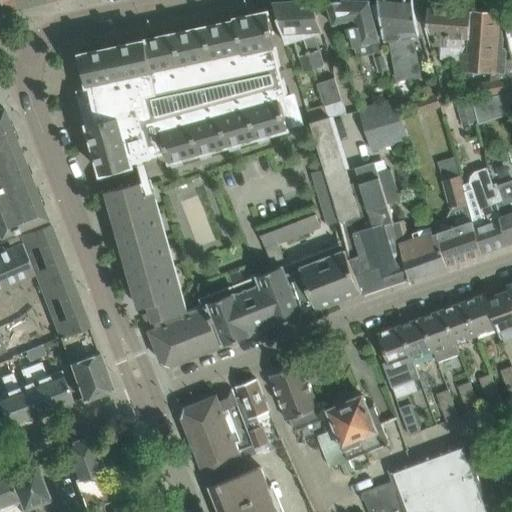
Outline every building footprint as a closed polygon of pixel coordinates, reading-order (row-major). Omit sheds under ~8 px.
[(0,0),(4,10),(25,5),(24,0),(0,0)] [(312,0),(294,1),(315,67),(325,64),(317,38),(314,34),(323,31),(312,0)] [(370,1),(325,0),(333,25),(347,20),(353,19),(355,25),(349,27),(357,58),(374,54),(379,70),(388,68),(370,1)] [(378,0),(379,2),(385,41),(388,41),(396,81),(411,78),(406,63),(402,40),(395,0),(378,0)] [(412,0),(395,0),(402,40),(406,63),(411,78),(421,76),(413,36),(418,36),(412,0)] [(273,2),(274,4),(286,44),(295,41),(296,45),(304,71),(315,67),(294,1),(273,2)] [(428,7),(428,21),(430,32),(435,33),(434,46),(440,46),(439,55),(441,55),(440,59),(447,59),(450,9),(428,7)] [(459,70),(470,70),(505,73),(506,54),(505,54),(505,48),(502,48),(502,44),(503,44),(503,41),(500,27),(506,26),(504,15),(498,14),(498,13),(499,13),(499,12),(450,9),(447,59),(459,60),(459,70)] [(236,19),(82,53),(88,84),(91,84),(98,120),(88,123),(102,173),(133,164),(132,160),(167,150),(171,161),(288,128),(279,95),(288,93),(280,66),(268,10),(236,17),(236,19)] [(511,76),(481,83),(484,96),(511,89),(511,76)] [(324,104),(324,105),(341,99),(335,77),(317,83),(324,104)] [(417,99),(421,112),(440,106),(436,93),(426,96),(417,99)] [(372,151),(381,148),(390,146),(409,139),(395,97),(358,108),(372,151)] [(471,99),(456,103),(462,125),(477,121),(471,99)] [(315,100),(305,104),(307,110),(317,106),(315,100)] [(0,235),(46,217),(2,106),(0,106),(0,235)] [(345,111),(311,122),(325,168),(327,176),(328,177),(330,186),(334,198),(337,209),(341,221),(346,241),(350,258),(364,293),(364,294),(443,266),(434,235),(433,232),(409,239),(405,221),(395,224),(389,204),(379,174),(376,162),(357,167),(370,209),(360,212),(331,117),(346,113),(345,111)] [(397,168),(401,184),(420,178),(416,163),(397,168)] [(440,169),(443,180),(451,207),(460,204),(466,224),(434,235),(443,266),(482,253),(474,226),(457,165),(440,169)] [(483,223),(474,226),(482,253),(508,244),(496,202),(501,200),(496,184),(492,185),(490,180),(486,167),(475,171),(470,175),(469,182),(483,223)] [(328,177),(327,176),(325,168),(312,172),(315,181),(328,177)] [(379,174),(389,204),(401,200),(392,170),(379,174)] [(315,181),(318,190),(330,186),(328,177),(315,181)] [(491,180),(490,180),(492,185),(496,184),(501,200),(496,202),(508,244),(511,242),(511,178),(497,184),(496,182),(492,183),(491,180)] [(146,180),(107,190),(139,307),(148,305),(156,328),(150,330),(162,362),(171,366),(221,346),(221,344),(207,308),(184,317),(146,180)] [(321,201),(334,198),(330,186),(318,190),(321,201)] [(337,209),(334,198),(321,201),(325,213),(337,209)] [(341,221),(337,209),(325,213),(328,224),(341,221)] [(316,215),(302,220),(307,232),(321,226),(316,215)] [(293,237),(307,232),(302,220),(288,225),(293,237)] [(59,249),(49,223),(19,235),(22,242),(29,261),(33,259),(29,249),(37,246),(41,256),(59,249)] [(288,225),(275,230),(279,242),(293,237),(288,225)] [(279,242),(275,230),(261,236),(266,248),(278,243),(279,242)] [(364,293),(350,258),(346,241),(244,281),(233,285),(202,297),(207,308),(221,344),(224,343),(224,345),(251,334),(250,333),(275,323),(276,324),(302,314),(302,313),(316,307),(316,309),(362,291),(363,294),(364,293)] [(22,242),(0,251),(0,353),(5,351),(0,338),(0,288),(34,274),(29,261),(22,242)] [(271,263),(283,258),(278,243),(266,248),(271,263)] [(69,275),(59,249),(41,256),(45,267),(37,270),(33,259),(29,261),(34,274),(39,287),(69,275)] [(240,270),(228,274),(233,285),(244,281),(240,270)] [(80,301),(69,275),(39,287),(49,312),(54,311),(49,299),(57,296),(61,308),(80,301)] [(488,298),(500,330),(507,328),(511,325),(511,298),(510,293),(509,290),(495,295),(488,298)] [(486,293),(464,302),(476,334),(497,327),(501,338),(502,337),(488,298),(486,293)] [(89,325),(80,301),(61,308),(65,318),(58,321),(54,311),(49,312),(59,337),(90,327),(89,325)] [(464,302),(443,309),(455,342),(476,334),(464,302)] [(443,309),(422,317),(434,350),(433,351),(437,361),(459,353),(455,342),(443,309)] [(422,317),(400,325),(412,358),(433,351),(434,350),(422,317)] [(400,325),(378,333),(388,361),(383,363),(392,387),(419,377),(412,359),(412,358),(400,325)] [(90,327),(59,337),(63,346),(83,399),(113,388),(99,351),(98,352),(90,327)] [(40,362),(30,367),(35,381),(42,398),(49,395),(55,410),(74,403),(62,370),(46,377),(40,362)] [(319,407),(302,363),(270,375),(287,420),(289,419),(294,431),(321,419),(316,409),(319,407)] [(511,365),(500,370),(511,397),(511,396),(511,365)] [(16,383),(11,385),(13,388),(18,402),(24,400),(25,405),(30,403),(36,418),(55,410),(49,395),(42,398),(35,381),(30,367),(19,371),(25,385),(19,388),(18,388),(16,383)] [(0,393),(0,405),(10,428),(36,418),(30,403),(25,405),(24,400),(18,402),(13,388),(11,385),(16,383),(12,374),(2,378),(7,390),(0,393)] [(479,379),(482,387),(489,405),(501,401),(491,374),(479,379)] [(232,388),(231,388),(237,405),(254,444),(255,447),(269,442),(262,426),(261,426),(257,416),(269,410),(264,397),(256,378),(236,386),(240,396),(236,398),(232,388)] [(458,387),(461,394),(468,413),(480,409),(470,382),(458,387)] [(185,407),(182,417),(202,466),(203,466),(206,473),(243,458),(236,441),(240,440),(228,409),(237,405),(231,388),(231,390),(217,396),(217,394),(185,407)] [(437,395),(440,402),(446,421),(458,417),(448,390),(437,395)] [(363,395),(328,410),(336,427),(349,459),(385,444),(386,446),(388,445),(387,443),(389,442),(374,406),(368,408),(363,395)] [(399,407),(409,435),(421,431),(411,403),(399,407)] [(361,492),(369,511),(492,511),(466,441),(389,470),(393,481),(361,492)] [(101,467),(92,443),(65,453),(74,478),(101,467)] [(254,444),(243,449),(246,457),(256,453),(254,448),(255,447),(254,444)] [(6,475),(20,510),(32,505),(34,509),(35,511),(54,511),(50,502),(36,466),(33,464),(8,474),(6,475)] [(279,511),(261,466),(210,487),(220,511),(279,511)] [(20,511),(20,510),(4,469),(0,470),(0,511),(20,511)]
